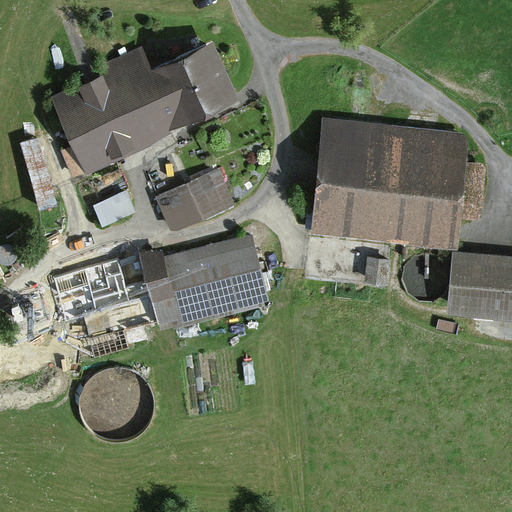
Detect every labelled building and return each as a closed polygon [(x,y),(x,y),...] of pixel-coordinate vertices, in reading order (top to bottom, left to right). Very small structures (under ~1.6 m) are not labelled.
[(61,94),(93,165),(241,98),(217,46),(156,73),(148,55),(61,94)] [(465,135),(330,122),(319,232),(454,246),(465,135)] [(40,209),(54,207),(44,140),(29,142),(40,209)] [(219,171),(162,198),(176,228),(233,201),(219,171)] [(103,225),(138,212),(129,190),(95,203),(103,225)] [(161,250),(59,278),(73,328),(123,314),(128,333),(269,294),(253,237),(164,262),(161,250)] [(511,259),(463,256),(459,308),(511,312),(511,259)]
